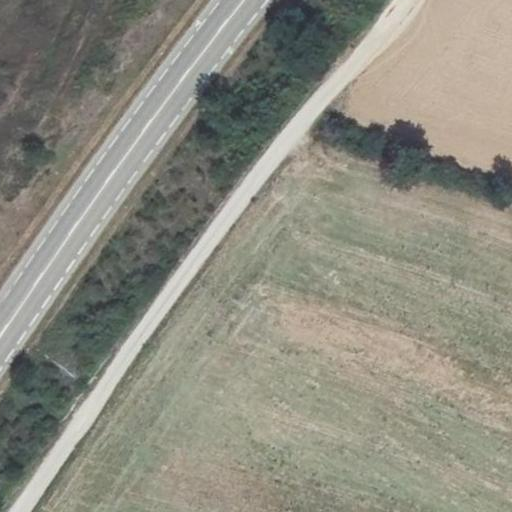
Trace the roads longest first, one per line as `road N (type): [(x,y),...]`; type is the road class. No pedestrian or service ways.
road 1 (unclassified): [(20,511),(200,254),(404,0)]
road 2 (secondary): [(247,0),(0,335)]
